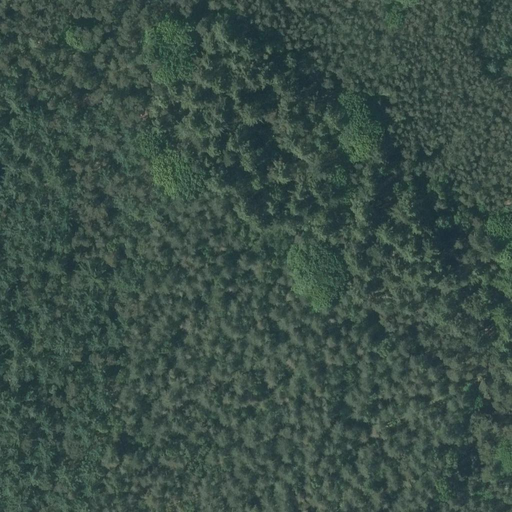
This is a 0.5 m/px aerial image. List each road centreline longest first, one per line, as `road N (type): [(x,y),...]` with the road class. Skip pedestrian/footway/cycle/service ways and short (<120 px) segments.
road 1 (track): [(467,378),(0,12)]
road 2 (track): [(511,230),(204,0)]
road 3 (track): [(317,265),(390,0)]
road 4 (track): [(511,414),(467,378),(419,511)]
road 5 (track): [(467,378),(511,244)]
